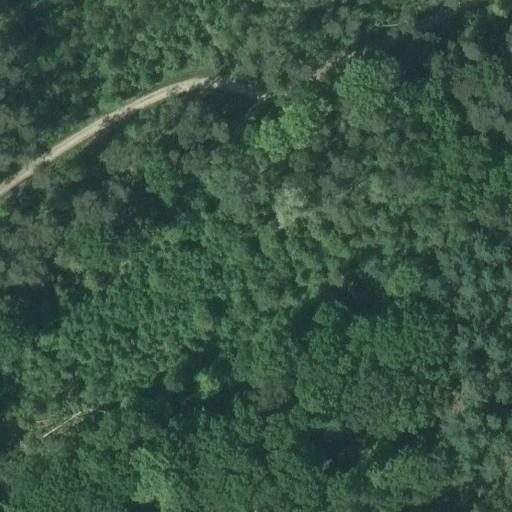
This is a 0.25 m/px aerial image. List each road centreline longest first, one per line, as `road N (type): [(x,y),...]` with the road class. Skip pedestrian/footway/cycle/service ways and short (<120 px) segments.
road 1 (track): [(0,200),(124,116),(193,85),(224,89)]
road 2 (track): [(279,99),(483,0)]
